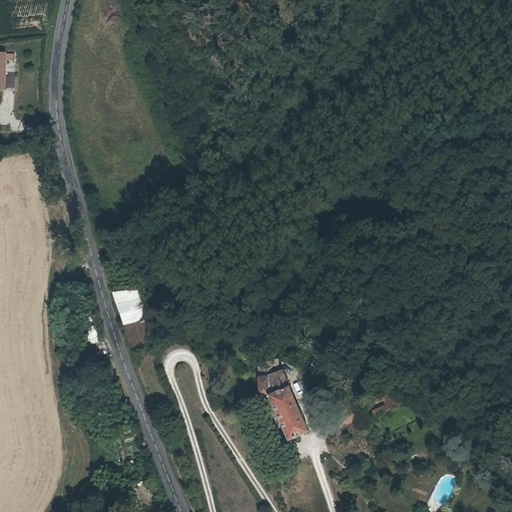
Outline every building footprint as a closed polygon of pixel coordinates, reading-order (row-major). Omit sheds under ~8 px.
[(0,85),(13,86),(14,49),(0,48),(0,85)] [(145,345),(165,338),(147,287),(127,293),(145,345)] [(310,355),(312,349),(299,344),(297,350),(310,355)] [(258,378),(279,421),(300,411),(269,347),(255,354),(258,359),(250,358),(247,375),(258,378)] [(396,384),(360,368),(357,374),(356,383),(365,382),(375,382),(376,387),(363,393),(365,398),(396,384)] [(380,414),(398,404),(389,388),(371,398),(380,414)]
